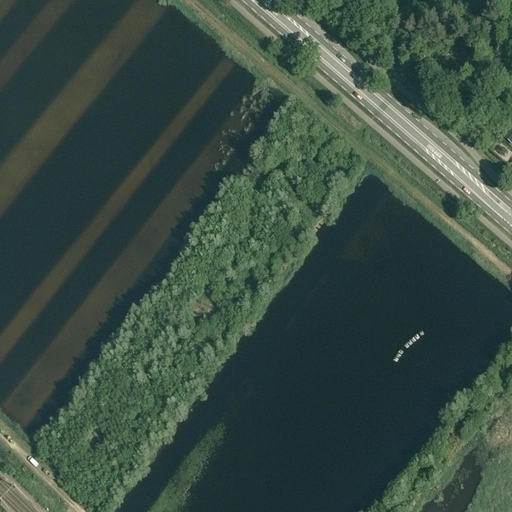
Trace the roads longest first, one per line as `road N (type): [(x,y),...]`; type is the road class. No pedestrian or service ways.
road 1 (primary): [(246,0),(511,231)]
road 2 (primary): [(511,206),(274,0)]
